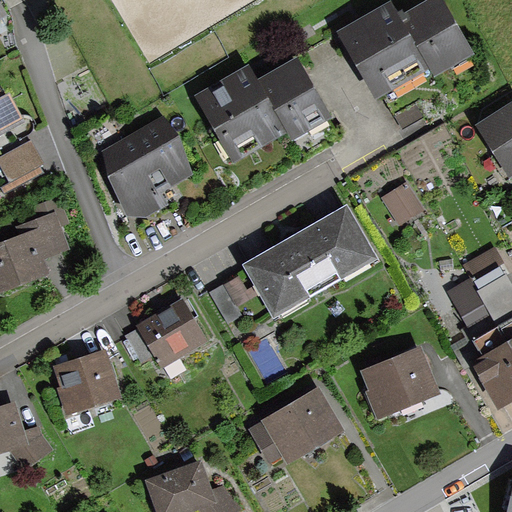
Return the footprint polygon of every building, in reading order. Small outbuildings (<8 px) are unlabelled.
[(393,0),(382,0),(336,27),(376,95),(381,93),(401,127),(421,115),(401,81),(430,64),(435,72),(475,49),(446,0),(417,0),(400,10),(393,0)] [(247,71),(200,98),(234,157),(289,126),(293,134),(326,116),(296,64),(256,86),(247,71)] [(0,127),(19,117),(7,96),(6,97),(0,87),(0,127)] [(511,172),(511,171),(511,107),(483,126),(511,172)] [(129,212),(159,214),(198,191),(178,157),(180,151),(163,122),(126,142),(122,136),(104,146),(129,212)] [(44,173),(28,142),(8,153),(21,176),(0,187),(4,195),(44,173)] [(416,202),(406,185),(385,198),(395,215),(416,202)] [(345,212),(250,266),(276,311),(371,257),(345,212)] [(0,288),(44,272),(38,257),(64,247),(52,217),(21,229),(24,237),(0,246),(0,288)] [(491,314),(511,302),(511,287),(506,276),(497,281),(483,256),(464,267),(473,282),(491,314)] [(511,349),(491,314),(473,282),(451,294),(470,327),(464,331),(472,343),(455,353),(464,368),(473,363),(496,402),(511,392),(511,349)] [(237,305),(224,284),(209,293),(228,324),(242,315),(237,305)] [(162,366),(206,341),(183,302),(139,327),(140,329),(126,337),(141,363),(155,354),(162,366)] [(511,302),(491,314),(511,349),(511,302)] [(375,393),(372,394),(380,413),(433,392),(417,352),(383,366),(380,359),(366,364),(369,372),(367,372),(375,393)] [(116,394),(104,355),(59,369),(65,388),(62,389),(68,409),(116,394)] [(316,394),(253,431),(264,450),(280,440),(289,456),(337,428),(316,394)] [(39,428),(19,434),(11,408),(0,411),(0,447),(8,445),(25,468),(50,449),(40,435),(39,428)] [(160,511),(178,511),(211,501),(220,511),(234,511),(239,508),(222,487),(209,492),(199,463),(149,481),(160,511)]
